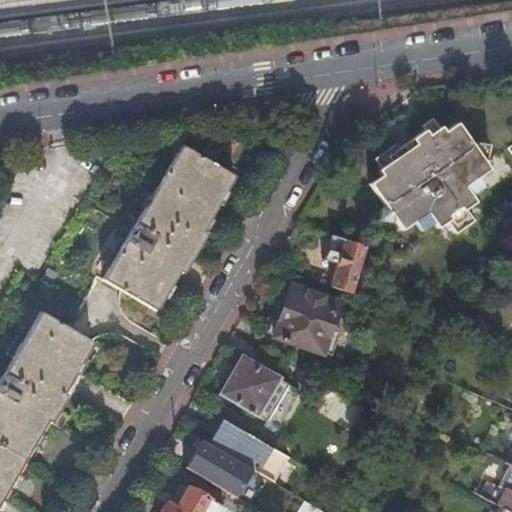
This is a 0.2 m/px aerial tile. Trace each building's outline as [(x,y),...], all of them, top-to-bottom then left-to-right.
[(420,128),(423,132),(427,137),(437,130),(430,121),(420,128)] [(423,132),(411,141),(399,149),(397,151),(386,159),(389,164),(379,171),(377,173),(380,177),(368,186),(383,208),(379,211),(376,222),(387,223),(391,220),(399,231),(412,222),(419,232),(431,223),(435,229),(445,223),(448,221),(445,217),(457,208),(460,212),(463,210),(474,202),(470,197),(463,188),(475,180),(488,170),(481,161),(472,148),(456,125),(444,134),(440,128),(437,130),(427,137),(423,132)] [(477,145),(472,148),(481,161),(486,157),(488,147),(477,145)] [(233,177),(181,146),(102,280),(153,311),(177,271),(181,274),(203,236),(200,234),(233,177)] [(386,159),(397,151),(394,147),(373,161),(379,171),(389,164),(386,159)] [(481,189),(475,180),(463,188),(470,197),(481,189)] [(448,221),(445,223),(454,234),(472,222),(463,210),(460,212),(457,208),(445,217),(448,221)] [(335,265),(329,287),(350,295),(364,246),(330,236),(327,249),(321,259),(335,265)] [(511,262),(510,262),(501,284),(511,286),(511,262)] [(336,304),(292,287),(294,284),(291,282),(288,290),(286,289),(285,290),(285,291),(288,292),(283,302),(282,301),(270,332),(273,333),(271,336),(279,339),(278,341),(284,344),(285,341),(319,354),(340,301),(337,300),(336,304)] [(64,398),(61,395),(92,344),(39,313),(0,379),(0,499),(46,421),(49,423),(64,398)] [(218,395),(263,421),(285,384),(240,358),(218,395)] [(285,384),(263,421),(275,428),(297,391),(285,384)] [(223,422),(209,447),(263,478),(272,484),(286,458),(223,422)] [(404,463),(393,456),(389,465),(399,470),(404,463)] [(500,510),(504,511),(511,511),(511,468),(508,466),(496,488),(504,492),(495,507),(498,509),(500,510)] [(496,488),(488,503),(495,507),(504,492),(496,488)] [(221,511),(223,510),(188,489),(175,511),(166,506),(162,511),(221,511)]
